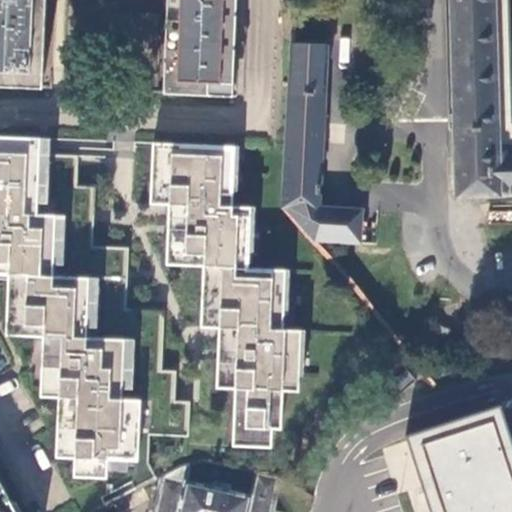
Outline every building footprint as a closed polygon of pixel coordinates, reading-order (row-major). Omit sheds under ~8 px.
[(44,0),(0,0),(0,85),(41,88),(44,0)] [(167,0),(164,94),(233,96),(236,0),(167,0)] [(511,0),(450,0),(456,195),(511,193),(511,0)] [(317,206),(326,44),(290,42),(286,129),(282,208),(286,208),(313,239),(358,242),(360,210),(317,206)] [(38,138),(0,136),(0,244),(8,244),(6,305),(25,306),(23,336),(41,337),(40,367),(59,368),(57,428),(75,429),(73,477),(106,478),(106,470),(150,472),(146,464),(147,431),(187,432),(188,402),(172,402),(173,372),(156,372),(158,311),(121,309),(123,248),(87,247),(89,186),(71,186),(72,156),(38,155),(38,138)] [(151,144),(149,175),(168,176),(164,236),(183,237),(181,267),(200,268),(198,299),(217,300),(213,360),(232,360),(228,429),(267,431),(277,432),(279,393),(294,394),(297,333),(279,332),(282,272),(246,270),(248,209),(230,208),(233,148),(151,144)] [(407,366),(384,386),(394,397),(417,378),(407,366)] [(511,511),(511,431),(502,401),(408,432),(433,511),(511,511)] [(228,429),(227,447),(267,449),(267,431),(228,429)] [(271,511),(278,477),(250,471),(246,492),(185,481),(188,465),(158,479),(150,511),(271,511)] [(0,511),(17,511),(0,481),(0,511)]
